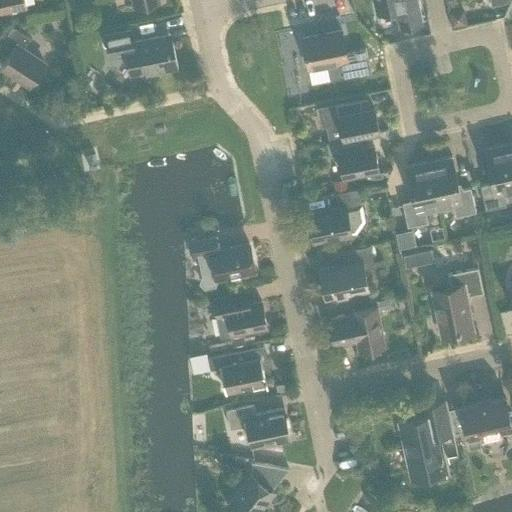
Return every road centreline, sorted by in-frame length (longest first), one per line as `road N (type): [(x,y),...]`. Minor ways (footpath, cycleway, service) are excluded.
road 1 (residential): [(313,397),(259,132),(218,88),(201,12)]
road 2 (residential): [(447,43),(398,54),(414,128),(511,107),(496,33)]
road 3 (residential): [(511,353),(313,397)]
